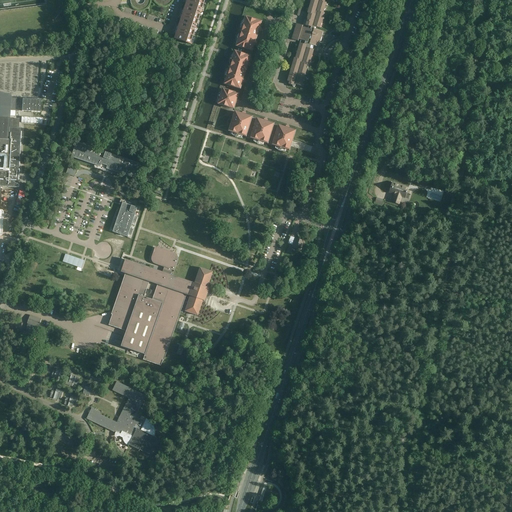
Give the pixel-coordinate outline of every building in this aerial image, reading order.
[(136,1),(131,2),(131,3),(132,6),(134,8),(136,9),(138,10),(141,10),(143,10),(146,9),(148,7),(149,5),(150,3),(150,0),(145,0),(145,1),(145,2),(144,3),(144,4),(143,4),(142,4),(142,5),(141,5),(140,5),(139,5),(138,4),(137,4),(137,3),(136,3),(136,2),(136,1)] [(184,0),(184,3),(187,4),(185,10),(182,9),(179,19),(182,20),(180,26),(177,25),(173,36),(176,37),(175,39),(192,45),(192,44),(189,43),(190,41),(192,42),(195,31),(194,30),(194,28),(197,29),(197,28),(195,27),(195,25),(197,26),(200,15),(199,14),(200,12),(202,13),(203,12),(200,11),(201,9),(202,10),(205,0),(184,0)] [(297,89),(298,89),(304,91),(303,94),(311,96),(313,87),(305,85),(304,88),(296,85),(302,87),(303,82),(304,82),(306,75),(305,75),(308,66),(309,66),(312,55),(313,51),(313,50),(312,50),(314,46),(317,47),(322,31),(319,31),(321,24),(322,23),(324,17),(323,16),(324,13),(323,13),(326,3),(324,3),(325,0),(323,0),(328,0),(328,1),(336,3),(337,0),(311,0),(307,13),(308,14),(308,15),(305,15),(304,20),(307,21),(305,25),(309,26),(308,29),(302,27),(303,26),(296,24),(292,39),(298,41),(299,40),(300,40),(295,58),(294,58),(291,71),(288,82),(289,82),(289,85),(293,86),(293,87),(293,88),(295,87),(295,88),(297,89)] [(238,42),(237,47),(252,51),(254,45),(255,46),(256,43),(255,43),(259,31),(260,31),(260,29),(259,29),(261,22),(246,18),(245,22),(246,23),(245,25),(242,24),(242,25),(245,26),(244,28),(243,27),(240,37),(241,37),(241,39),(238,38),(238,39),(240,40),(240,42),(238,42)] [(227,79),(225,84),(240,89),(242,82),(243,82),(244,80),(243,80),(247,66),(248,66),(249,64),(248,64),(250,57),(235,52),(234,57),(235,57),(234,60),(231,59),(231,60),(234,61),(233,63),(232,63),(228,73),(230,73),(229,76),(226,75),(226,76),(229,77),(228,79),(227,79)] [(220,99),(219,104),(234,109),(236,103),(237,103),(238,101),(237,100),(239,94),(223,90),(222,94),(223,95),(222,97),(220,96),(219,97),(222,98),(221,100),(220,99)] [(0,193),(0,187),(18,188),(21,128),(19,128),(19,119),(10,118),(10,110),(16,110),(16,98),(11,98),(11,94),(0,93),(0,193)] [(40,112),(41,100),(22,99),(22,111),(40,112)] [(236,112),(229,131),(235,133),(235,132),(238,132),(237,135),(238,135),(239,133),(241,133),(241,135),(246,137),(252,117),(245,115),(245,114),(243,113),(243,114),(236,112)] [(257,119),(251,138),(257,140),(257,138),(259,139),(259,142),(260,142),(260,139),(263,140),(262,142),(268,143),(274,124),(267,122),(267,121),(265,120),(264,121),(257,119)] [(279,126),(273,145),(278,147),(279,145),(281,146),(280,149),(281,149),(282,146),(284,147),(284,149),(289,150),(295,131),(288,129),(289,128),(286,127),(286,128),(279,126)] [(136,179),(141,164),(76,142),(71,157),(101,167),(102,164),(108,166),(107,169),(136,179)] [(70,165),(69,166),(66,174),(69,175),(74,176),(76,170),(76,168),(77,167),(70,165)] [(392,183),(389,192),(395,194),(393,201),(399,203),(402,196),(409,198),(411,192),(407,191),(408,189),(392,183)] [(427,191),(425,199),(438,202),(440,192),(429,190),(429,188),(418,186),(417,189),(427,191)] [(136,223),(137,217),(135,217),(138,207),(132,204),(132,205),(123,202),(120,212),(117,211),(115,216),(118,217),(116,223),(113,222),(111,228),(114,229),(113,231),(128,236),(129,234),(132,235),(134,229),(131,228),(133,222),(136,223)] [(304,241),(295,238),(292,249),(287,248),(283,258),(290,260),(294,248),(301,250),(304,241)] [(127,273),(113,314),(112,313),(112,314),(113,314),(110,324),(127,330),(122,346),(145,354),(144,359),(161,365),(163,360),(164,360),(163,359),(186,294),(191,295),(185,311),(198,315),(204,300),(205,300),(210,288),(208,287),(213,272),(200,267),(195,283),(171,274),(173,270),(175,270),(178,260),(179,259),(178,257),(178,255),(177,254),(176,254),(176,253),(175,253),(172,254),(157,249),(156,251),(154,252),(153,257),(152,258),(152,260),(153,262),(154,263),(156,264),(165,267),(163,272),(132,261),(128,269),(126,268),(124,272),(127,273)] [(83,260),(81,259),(69,255),(67,254),(65,254),(63,261),(82,268),(84,260),(83,260)] [(27,323),(28,324),(38,327),(39,328),(42,319),(30,315),(27,323)] [(38,327),(28,324),(26,331),(24,336),(33,339),(38,327)] [(54,370),(51,377),(58,380),(59,377),(63,378),(65,371),(57,368),(56,371),(54,370)] [(68,377),(66,384),(72,387),(73,384),(77,385),(77,383),(78,383),(79,382),(78,382),(79,378),(71,375),(71,378),(68,377)] [(92,408),(87,419),(121,435),(120,436),(124,438),(124,440),(125,441),(126,443),(127,444),(129,445),(129,446),(130,445),(140,450),(139,451),(140,450),(150,455),(151,454),(150,454),(158,438),(158,439),(158,438),(154,436),(154,435),(155,431),(154,429),(153,426),(152,424),(151,422),(149,421),(147,419),(146,421),(136,417),(146,396),(117,382),(113,391),(129,398),(117,423),(100,414),(101,412),(92,408)] [(83,383),(81,390),(84,391),(83,394),(85,395),(84,395),(86,396),(86,395),(89,396),(92,389),(89,388),(90,385),(83,383)] [(51,394),(50,397),(58,400),(59,397),(61,398),(64,391),(57,389),(56,392),(52,391),(51,392),(51,394)] [(66,401),(64,405),(72,407),(73,405),(76,405),(78,398),(71,396),(70,399),(67,398),(66,400),(65,400),(65,401),(66,401)]
